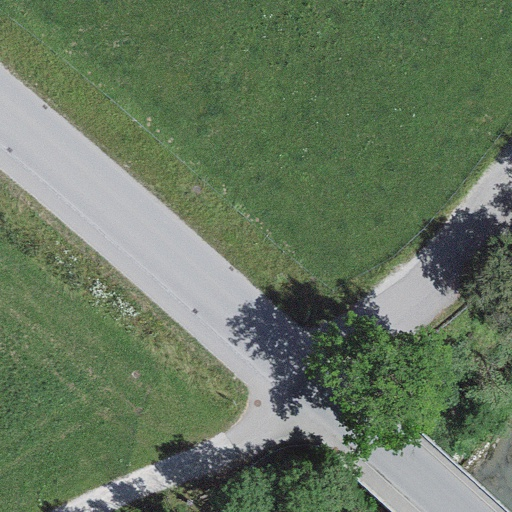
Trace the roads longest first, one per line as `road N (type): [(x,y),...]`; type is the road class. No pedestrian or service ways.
road 1 (tertiary): [(0,105),(453,511)]
road 2 (track): [(511,164),(326,397)]
